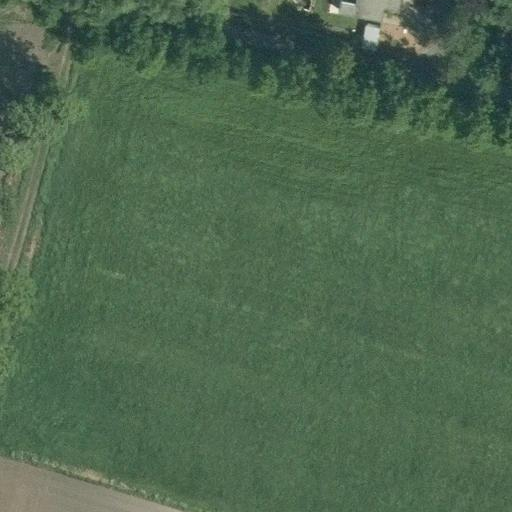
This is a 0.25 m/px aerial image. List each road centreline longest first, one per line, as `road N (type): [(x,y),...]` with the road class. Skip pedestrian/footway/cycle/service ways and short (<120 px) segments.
road 1 (unclassified): [(90,0),(425,79)]
road 2 (track): [(67,0),(0,273)]
